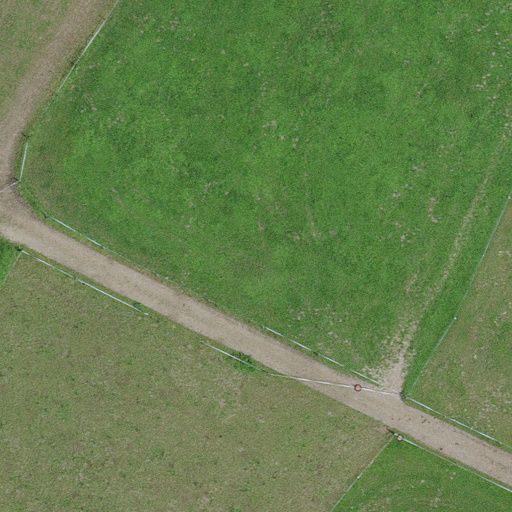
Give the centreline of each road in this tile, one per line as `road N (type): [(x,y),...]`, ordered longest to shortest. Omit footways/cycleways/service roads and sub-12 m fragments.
road 1 (track): [(511,476),(34,233),(0,178)]
road 2 (track): [(0,163),(109,0)]
